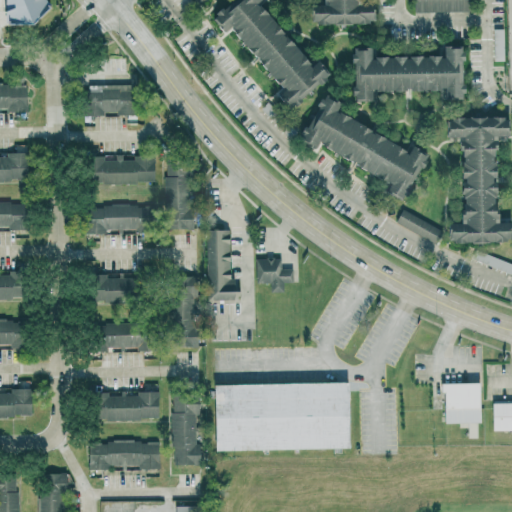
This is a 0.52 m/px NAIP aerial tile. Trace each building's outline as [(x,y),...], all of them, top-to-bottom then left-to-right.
[(29,23),(29,14),(42,15),(42,0),(1,0),(1,23),(29,23)] [(284,108),(327,75),(314,59),(307,65),(255,0),(225,0),(207,15),(220,31),(227,25),(278,90),(273,94),(284,108)] [(355,2),(354,0),(321,0),(321,3),(308,3),(308,23),(370,22),(370,2),(355,2)] [(411,0),(412,11),(467,10),(466,0),(411,0)] [(502,60),(501,29),(493,29),(493,33),(491,33),(492,60),(502,60)] [(460,98),(458,46),(440,46),(440,54),(368,56),(368,46),(348,47),(350,100),(368,100),(368,91),(441,89),(441,99),(460,98)] [(0,107),(3,107),(3,111),(24,111),(24,82),(0,82),(0,107)] [(80,85),(81,115),(103,115),(103,111),(115,111),(115,114),(127,114),(126,84),(80,85)] [(424,153),(408,145),(406,149),(332,112),(336,103),(319,95),(296,140),(311,148),(313,144),(387,181),(381,192),(399,201),(424,153)] [(505,241),(505,222),(492,222),(490,136),(505,135),(505,116),(442,117),(443,137),(456,137),(459,222),(444,222),(445,243),(505,241)] [(0,179),(24,179),(24,152),(0,152),(0,179)] [(152,182),(151,153),(130,154),(130,155),(84,156),(84,183),(152,182)] [(0,225),(6,226),(6,228),(21,228),(21,202),(0,201),(0,225)] [(82,231),(135,230),(135,204),(82,205),(82,231)] [(434,241),(440,227),(398,210),(393,224),(434,241)] [(226,229),(202,230),(204,300),(236,299),(236,287),(228,287),(226,229)] [(281,291),(281,282),(291,282),(290,268),(278,268),(278,258),(253,258),(254,283),(268,282),(268,291),(281,291)] [(84,275),(84,301),(122,302),(123,276),(84,275)] [(194,347),(193,276),(167,276),(167,347),(194,347)] [(0,344),(16,344),(16,319),(0,318),(0,344)] [(89,350),(139,348),(138,322),(88,324),(89,350)] [(211,450),(346,448),(345,381),(210,384),(211,450)] [(440,422),(466,422),(466,437),(477,437),(477,382),(440,382),(440,422)] [(0,415),(28,415),(28,388),(5,389),(5,387),(0,387),(0,415)] [(155,390),(89,391),(89,419),(156,418),(155,390)] [(170,464),(196,464),(195,393),(169,393),(170,464)] [(511,401),(489,402),(490,430),(511,429),(511,401)] [(156,467),(155,440),(85,442),(86,468),(118,467),(118,468),(156,467)] [(37,511),(61,511),(60,491),(64,490),(63,472),(36,473),(37,511)] [(0,511),(15,511),(15,473),(0,473),(0,511)]
